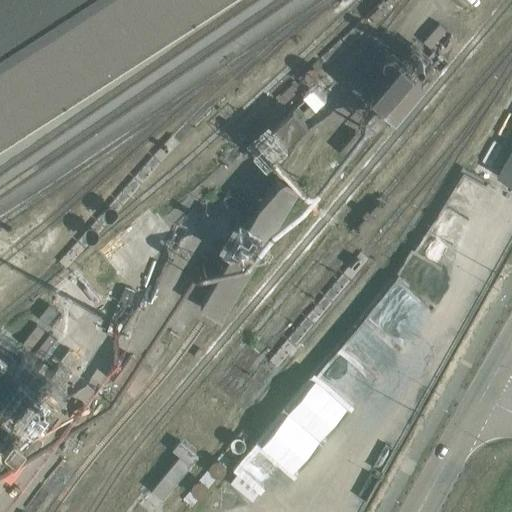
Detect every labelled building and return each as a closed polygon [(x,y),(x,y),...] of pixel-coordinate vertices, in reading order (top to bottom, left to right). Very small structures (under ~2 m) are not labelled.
[(0,0),(0,121),(24,106),(33,120),(70,96),(74,94),(108,72),(99,57),(188,0),(0,0)] [(371,93),(395,113),(423,77),(399,58),(371,93)] [(249,105),(236,92),(216,110),(228,124),(240,136),(250,147),(264,163),(306,125),(298,117),(303,113),(296,106),(296,105),(272,127),(270,129),(260,117),(249,105)] [(351,161),(359,151),(367,142),(355,131),(339,150),(351,161)] [(511,148),(496,176),(511,184),(511,148)] [(221,316),(296,189),(274,176),(246,224),(236,218),(217,250),(218,250),(214,256),(223,261),(198,303),(221,316)] [(90,354),(110,315),(84,302),(65,341),(90,354)] [(37,317),(47,324),(57,312),(48,304),(37,317)] [(26,342),(45,355),(56,338),(37,326),(26,342)] [(21,361),(4,381),(16,391),(33,370),(21,361)] [(53,394),(68,374),(55,364),(46,376),(40,384),(53,394)] [(178,455),(151,489),(162,499),(197,455),(179,440),(171,449),(178,455)]
